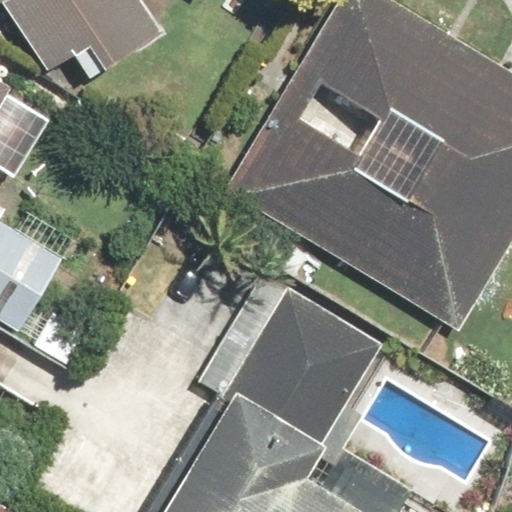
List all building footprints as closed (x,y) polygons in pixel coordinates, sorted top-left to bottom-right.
[(0,0),(0,3),(42,70),(85,44),(99,67),(158,30),(138,0),(0,0)] [(334,0),(220,187),(457,331),(511,241),(511,71),(394,0),(334,0)] [(0,222),(0,321),(17,332),(61,260),(0,222)] [(323,439),(321,438),(381,343),(284,283),(216,393),(220,395),(150,511),(364,511),(302,475),(323,439)] [(17,511),(0,501),(0,511),(17,511)]
